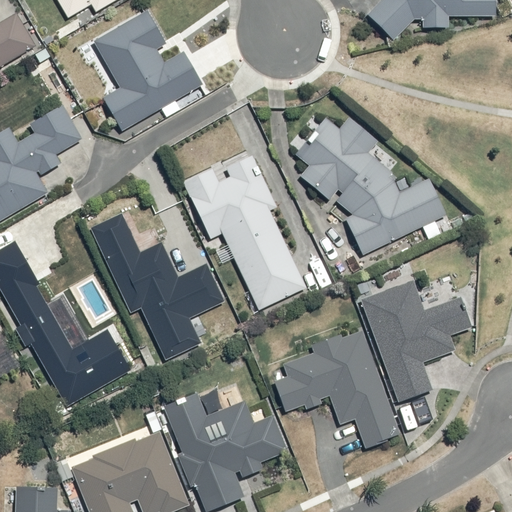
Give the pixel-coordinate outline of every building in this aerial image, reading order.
[(56,0),(67,19),(90,6),(95,13),(117,0),(56,0)] [(380,0),(366,15),(392,42),(413,20),(421,20),(421,29),(448,29),(448,17),(494,17),(494,0),(380,0)] [(146,10),(92,41),(119,88),(101,98),(121,132),(202,85),(183,52),(163,63),(155,49),(165,44),(146,10)] [(0,66),(34,46),(15,14),(0,23),(0,66)] [(83,140),(62,105),(27,125),(32,133),(17,142),(8,127),(0,132),(0,220),(47,193),(36,174),(37,172),(40,176),(60,164),(56,155),(83,140)] [(338,129),(324,118),(294,156),(307,167),(299,177),(328,201),(337,190),(341,193),(334,202),(352,216),(345,219),(362,255),(445,215),(428,180),(399,193),(393,181),(389,178),(393,173),(368,153),(377,142),(348,118),(338,129)] [(211,170),(184,182),(210,238),(221,233),(258,311),(306,288),(270,212),(277,208),(252,155),(225,167),(230,177),(217,183),(211,170)] [(121,214),(89,229),(129,313),(140,308),(164,360),(200,343),(188,319),(224,302),(206,264),(177,277),(161,243),(140,253),(121,214)] [(15,241),(0,249),(0,291),(20,326),(14,329),(24,346),(29,344),(65,406),(129,370),(107,331),(72,351),(35,288),(40,285),(15,241)] [(367,304),(402,402),(437,388),(427,361),(460,350),(456,339),(476,331),(466,300),(430,313),(420,285),(367,304)] [(335,444),(366,433),(371,447),(402,436),(366,332),(318,348),(320,356),(289,367),(293,379),(281,383),(291,413),(335,397),(344,423),(330,429),(335,444)] [(210,511),(215,511),(227,507),(229,511),(244,511),(240,502),(250,498),(241,477),(249,474),(252,481),(269,474),(266,466),(294,454),(279,416),(274,418),(267,402),(251,408),(239,380),(170,408),(189,453),(182,456),(196,489),(200,488),(210,511)] [(78,471),(93,511),(139,511),(138,507),(144,505),(146,511),(186,511),(194,509),(167,437),(78,471)] [(63,489),(25,489),(23,511),(78,511),(79,511),(63,511),(63,489)] [(502,508),(498,510),(493,511),(511,511),(511,491),(498,498),(502,508)]
